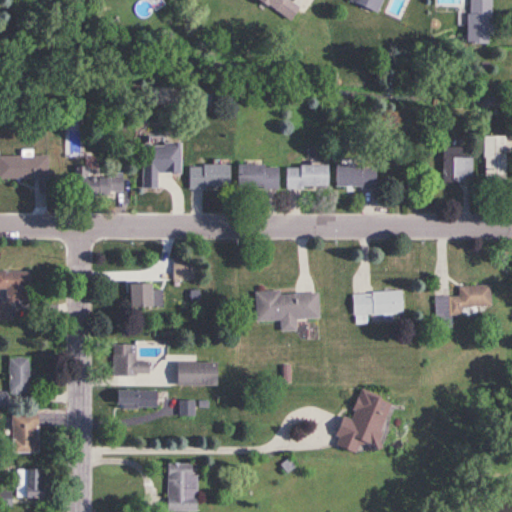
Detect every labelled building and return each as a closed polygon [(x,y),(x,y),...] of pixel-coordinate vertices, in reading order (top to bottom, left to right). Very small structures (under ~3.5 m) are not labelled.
[(255,0),(289,20),(297,6),(287,0),(255,0)] [(379,0),(350,0),(349,3),(375,13),(379,0)] [(465,0),(465,44),(489,44),(489,0),(465,0)] [(483,136),(483,185),(505,185),(505,136),(483,136)] [(178,143),(140,143),(140,188),(155,188),(155,173),(178,173),(178,143)] [(465,183),(465,178),(472,178),(472,158),(463,158),(464,148),(442,148),(442,183),(465,183)] [(47,156),(0,156),(0,179),(47,180),(47,156)] [(327,165),(285,164),(285,188),(327,188),(327,165)] [(229,165),(188,165),(188,188),(229,188),(229,165)] [(276,165),(236,165),(236,188),(276,188),(276,165)] [(335,188),(374,188),(374,165),(335,165),(335,188)] [(86,167),(72,167),(72,197),(122,196),(122,175),(86,176),(86,167)] [(193,280),(192,263),(172,263),(172,280),(193,280)] [(28,271),(0,271),(0,289),(5,290),(5,302),(0,302),(0,320),(11,320),(10,303),(29,303),(28,271)] [(457,286),(457,296),(435,297),(436,316),(461,316),(461,307),(489,307),(489,286),(457,286)] [(254,293),(255,322),(279,321),(279,332),(294,331),(294,319),(318,318),(317,291),(254,293)] [(402,291),(351,292),(352,315),(402,314),(402,291)] [(112,376),(147,376),(147,362),(135,362),(135,344),(112,344),(112,376)] [(28,357),(8,357),(8,394),(28,394),(28,357)] [(217,363),(174,363),(174,386),(217,386),(217,363)] [(388,401),(356,390),(346,420),(339,417),(329,446),(352,454),(354,445),(371,450),(388,401)] [(155,391),(113,391),(113,409),(155,409),(155,391)] [(179,417),(195,417),(195,401),(179,401),(179,417)] [(37,453),(37,414),(11,414),(12,454),(37,453)] [(166,465),(166,511),(195,511),(195,465),(166,465)] [(16,470),(16,499),(41,499),(41,470),(16,470)] [(10,492),(0,492),(0,506),(10,507),(10,492)]
